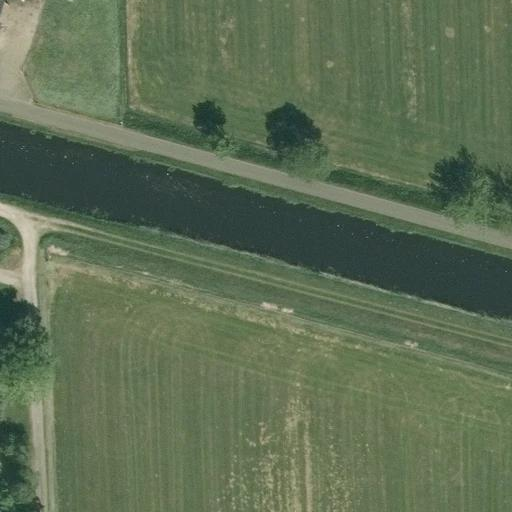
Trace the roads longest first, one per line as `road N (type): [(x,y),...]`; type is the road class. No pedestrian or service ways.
road 1 (unclassified): [(511,240),(0,105)]
road 2 (track): [(511,345),(23,222)]
road 3 (unclassified): [(42,511),(30,236),(23,222)]
